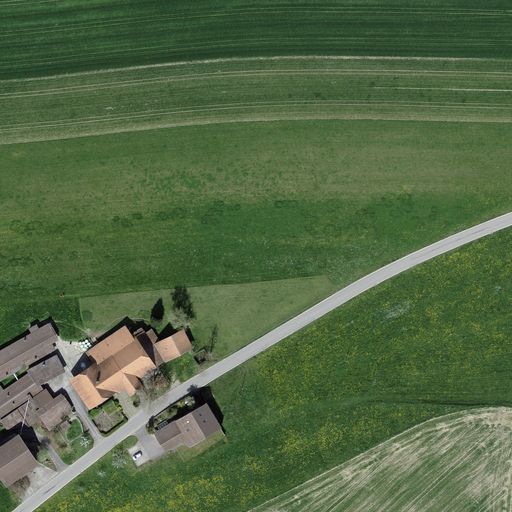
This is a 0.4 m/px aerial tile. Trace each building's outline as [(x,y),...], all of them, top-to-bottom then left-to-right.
[(0,350),(0,381),(54,351),(51,345),(59,340),(49,323),(0,350)] [(135,374),(160,360),(169,355),(162,340),(157,342),(151,330),(139,336),(131,327),(85,357),(92,369),(73,378),(68,381),(74,390),(88,406),(123,381),(131,391),(140,383),(135,374)] [(169,355),(189,346),(181,330),(162,340),(169,355)] [(58,356),(25,372),(28,374),(41,391),(58,388),(64,398),(74,390),(68,381),(73,378),(58,356)] [(0,385),(0,419),(2,418),(7,428),(29,424),(41,417),(38,414),(30,397),(41,391),(28,374),(4,391),(0,385)] [(62,397),(38,414),(41,417),(48,427),(72,411),(62,397)] [(165,454),(187,442),(189,445),(222,427),(207,400),(173,419),(176,423),(155,435),(165,454)] [(21,435),(0,448),(0,478),(9,492),(44,469),(21,435)]
